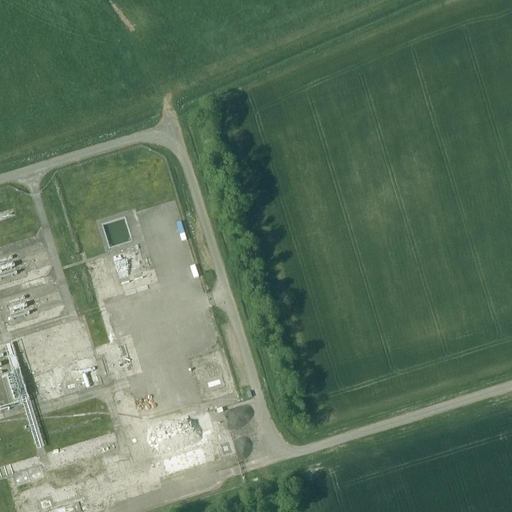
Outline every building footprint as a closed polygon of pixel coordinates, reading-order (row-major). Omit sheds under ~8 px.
[(138,288),(138,287),(149,284),(140,246),(117,252),(126,291),(138,288)] [(26,265),(51,259),(50,252),(25,257),(26,265)] [(63,293),(37,296),(38,304),(64,300),(63,293)] [(181,411),(151,419),(166,474),(226,458),(213,411),(184,419),(181,411)] [(82,487),(93,484),(88,456),(52,463),(54,473),(50,474),(42,476),(47,499),(57,497),(57,499),(66,498),(67,502),(84,498),(82,487)]
